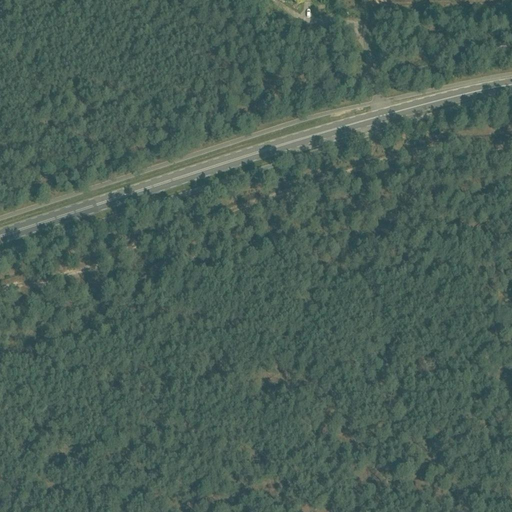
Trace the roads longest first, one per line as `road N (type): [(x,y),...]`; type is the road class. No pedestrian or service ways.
road 1 (primary): [(0,236),(305,137),(511,84)]
road 2 (track): [(511,141),(318,179),(0,288)]
road 3 (track): [(273,0),(299,17),(357,24),(381,116)]
road 4 (track): [(373,0),(511,3)]
